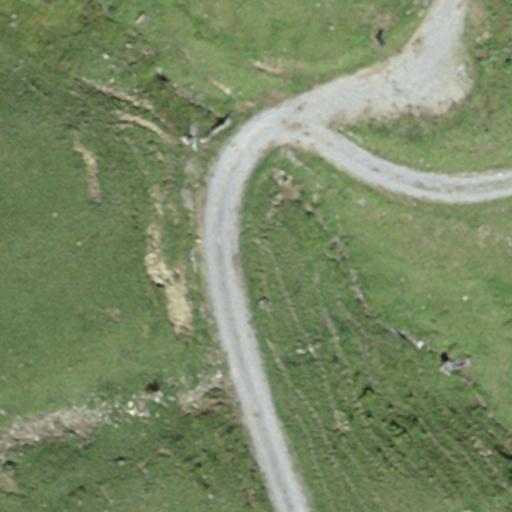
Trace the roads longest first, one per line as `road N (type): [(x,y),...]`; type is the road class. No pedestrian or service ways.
road 1 (track): [(293,511),(253,399),(218,232),(233,161),(250,139),(289,115)]
road 2 (track): [(289,115),(386,177),(424,187),(511,179)]
road 3 (track): [(289,115),(415,61),(453,0)]
